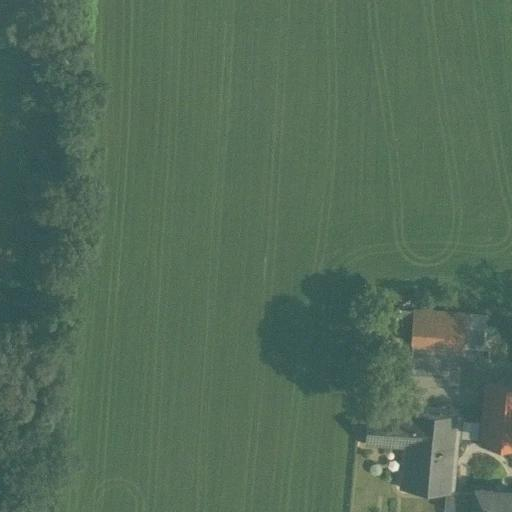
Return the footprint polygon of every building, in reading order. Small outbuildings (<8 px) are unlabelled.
[(47,22),(29,22),(28,50),(46,50),(47,22)] [(413,306),(400,305),(398,325),(412,326),(413,306)] [(438,308),(413,306),(412,326),(411,339),(436,340),(437,335),(438,308)] [(463,310),(438,308),(437,335),(461,337),(463,310)] [(485,311),(463,310),(461,337),(460,342),(482,344),(484,323),(485,311)] [(495,323),(484,323),(482,344),(488,344),(489,336),(494,336),(495,323)] [(511,379),(485,377),(482,412),(479,440),(479,442),(511,445),(511,379)] [(457,411),(409,407),(406,406),(406,408),(368,405),(365,443),(403,446),(400,485),(399,487),(402,487),(445,490),(453,491),(453,490),(457,438),(459,410),(457,410),(457,411)] [(482,412),(459,410),(457,438),(479,440),(482,412)] [(511,511),(511,491),(495,490),(495,489),(475,488),(475,492),(474,511),(473,511),(511,511)] [(475,492),(453,490),(453,491),(445,490),(444,508),(474,511),(475,492)]
